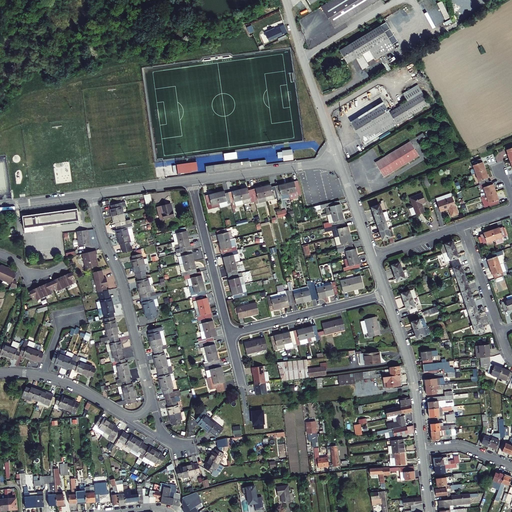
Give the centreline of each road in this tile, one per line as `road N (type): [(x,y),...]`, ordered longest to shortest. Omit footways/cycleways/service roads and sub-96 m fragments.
road 1 (residential): [(91,194),(151,400)]
road 2 (residential): [(338,160),(284,0)]
road 3 (residential): [(385,294),(229,334)]
road 4 (residential): [(422,449),(414,382),(385,294)]
road 5 (residential): [(229,334),(190,180)]
road 6 (residential): [(338,160),(190,180)]
